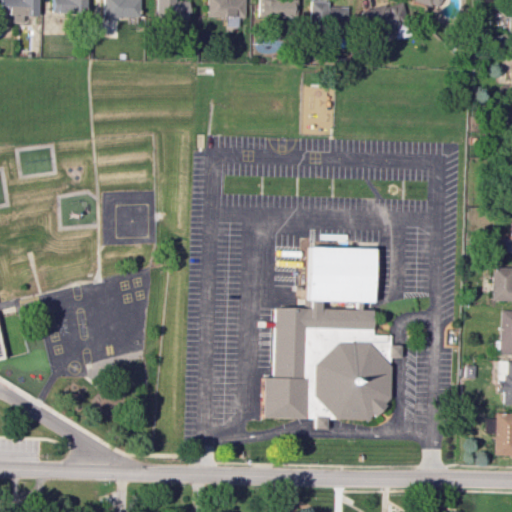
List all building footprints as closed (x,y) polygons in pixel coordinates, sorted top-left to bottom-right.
[(0,0),(0,14),(35,16),(35,0),(0,0)] [(49,0),(49,12),(84,12),(83,0),(49,0)] [(101,0),(101,17),(138,18),(138,0),(101,0)] [(186,24),(187,1),(173,0),(154,0),(154,22),(186,24)] [(205,0),(205,16),(225,17),(225,26),(237,27),(237,16),(243,16),(242,0),(205,0)] [(256,0),(256,17),(295,18),(295,0),(256,0)] [(410,0),(437,8),(439,0),(410,0)] [(327,1),(308,1),(307,25),(346,26),(346,5),(327,5),(327,1)] [(364,9),(369,36),(395,32),(394,25),(405,23),(401,2),(364,9)] [(511,213),(508,214),(508,238),(498,238),(497,252),(511,252),(511,213)] [(258,420),(259,375),(269,375),(271,305),(308,306),(308,301),(303,300),(304,244),(376,246),(375,305),(368,305),(368,307),(374,307),(373,333),(390,334),(389,403),(367,423),(258,420)] [(511,300),(511,266),(490,266),(489,300),(511,300)] [(511,355),(511,309),(498,310),(497,355),(511,355)] [(495,391),(501,391),(501,404),(511,404),(511,360),(496,360),(495,391)] [(491,454),(511,454),(511,412),(493,412),(493,418),(482,417),(482,432),(492,433),(491,454)]
